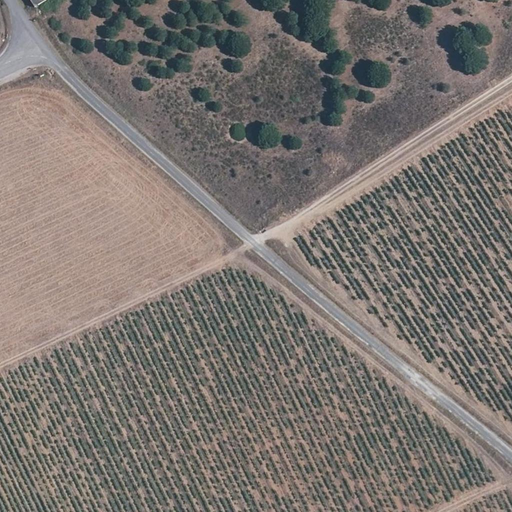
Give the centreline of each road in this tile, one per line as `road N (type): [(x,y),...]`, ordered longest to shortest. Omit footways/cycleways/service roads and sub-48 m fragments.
road 1 (tertiary): [(511,463),(253,243),(42,49)]
road 2 (track): [(0,365),(214,266),(511,83)]
